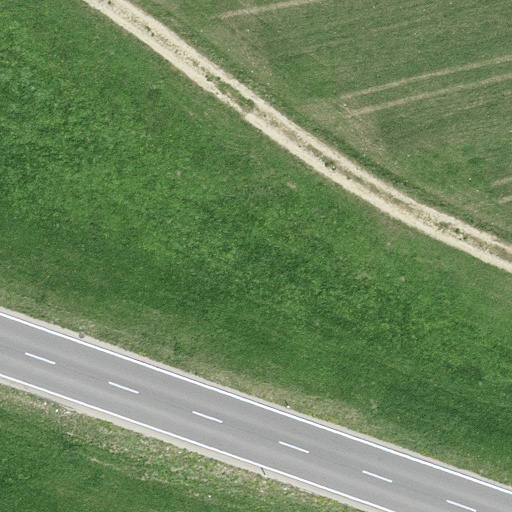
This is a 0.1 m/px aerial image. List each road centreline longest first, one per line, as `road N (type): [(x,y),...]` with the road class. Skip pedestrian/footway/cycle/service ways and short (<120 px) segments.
road 1 (secondary): [(0,343),(481,511)]
road 2 (track): [(511,265),(361,197),(206,71),(95,0)]
